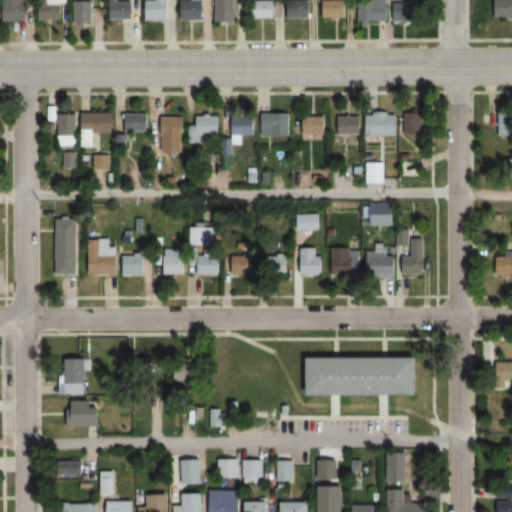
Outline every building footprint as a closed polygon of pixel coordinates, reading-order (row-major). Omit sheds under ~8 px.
[(40,20),(65,20),(64,0),(49,0),(49,5),(40,5),(40,20)] [(134,20),(134,1),(118,1),(118,0),(109,0),(109,20),(134,20)] [(168,0),(145,0),(145,21),(169,21),(168,0)] [(180,0),(180,21),(204,21),(205,0),(180,0)] [(235,23),(235,0),(217,0),(217,23),(235,23)] [(253,0),(253,19),(283,19),(283,0),(253,0)] [(311,19),(311,0),(287,0),(288,19),(311,19)] [(346,0),(320,0),(321,19),(346,19),(346,0)] [(387,21),(387,0),(357,0),(358,21),(387,21)] [(394,0),(395,21),(418,21),(417,0),(394,0)] [(511,18),(511,0),(497,0),(497,19),(511,18)] [(27,21),(27,1),(4,1),(4,21),(27,21)] [(93,1),(74,1),(74,24),(93,24),(93,1)] [(511,110),(496,111),(496,135),(511,135),(511,110)] [(425,134),(425,111),(407,111),(407,134),(425,134)] [(399,135),(399,112),(368,112),(368,135),(399,135)] [(78,149),(78,113),(49,113),(49,121),(59,121),(59,149),(78,149)] [(95,131),(115,131),(115,113),(84,113),(84,146),(95,146),(95,131)] [(150,113),(128,113),(128,131),(150,131),(150,113)] [(292,136),(292,114),(263,114),(263,136),(292,136)] [(363,134),(363,115),(338,115),(338,134),(363,134)] [(163,152),(184,152),(184,116),(163,116),(163,152)] [(195,135),(221,135),(221,116),(195,116),(195,135)] [(257,136),(257,116),(233,116),(233,143),(243,143),(243,136),(257,136)] [(328,116),(304,116),(304,135),(328,135),(328,116)] [(95,169),(111,169),(111,154),(95,154),(95,169)] [(384,182),(384,163),(370,163),(370,182),(384,182)] [(395,204),(371,204),(371,226),(395,226),(395,204)] [(54,219),(54,274),(76,274),(76,219),(54,219)] [(212,228),(192,228),(192,244),(212,244),(212,228)] [(408,245),(408,230),(396,230),(397,246),(408,245)] [(88,239),(88,274),(117,274),(117,246),(109,246),(109,239),(88,239)] [(425,239),(411,239),(411,257),(403,257),(403,274),(425,274),(425,239)] [(323,257),(315,257),(315,248),(298,248),(298,275),(323,275),(323,257)] [(185,274),(185,249),(162,249),(162,274),(185,274)] [(331,249),(331,276),(359,276),(359,249),(331,249)] [(122,253),(122,275),(145,275),(145,253),(122,253)] [(395,278),(395,253),(366,253),(366,278),(395,278)] [(219,275),(219,255),(195,255),(195,275),(219,275)] [(230,274),(255,274),(255,255),(230,255),(230,274)] [(266,255),(266,276),(288,276),(288,255),(266,255)] [(422,394),(422,356),(311,356),(311,394),(422,394)] [(62,393),(88,393),(88,358),(62,358),(62,393)] [(200,363),(179,363),(179,383),(200,383),(200,363)] [(69,400),(69,426),(101,426),(101,400),(69,400)] [(227,426),(227,417),(235,417),(235,408),(208,408),(208,426),(227,426)] [(387,482),(411,482),(411,452),(387,452),(387,482)] [(182,484),(202,484),(202,459),(182,459),(182,484)] [(238,459),(216,459),(216,478),(238,478),(238,459)] [(263,459),(242,459),(242,479),(263,479),(263,459)] [(277,481),(293,481),(293,460),(277,460),(277,481)] [(115,471),(100,471),(100,494),(115,494),(115,471)] [(511,511),(511,487),(496,487),(495,511),(511,511)] [(388,489),(387,511),(425,511),(425,503),(405,502),(405,489),(388,489)] [(209,511),(239,511),(240,490),(210,490),(209,511)] [(174,511),(203,511),(204,493),(183,493),(183,505),(175,505),(174,511)] [(169,511),(170,494),(148,494),(148,506),(142,506),(141,511),(169,511)] [(106,511),(135,511),(136,500),(107,500),(106,511)] [(269,511),(269,501),(244,501),(244,511),(269,511)] [(280,501),(280,511),(310,511),(310,501),(280,501)] [(58,502),(58,511),(89,511),(90,502),(58,502)]
